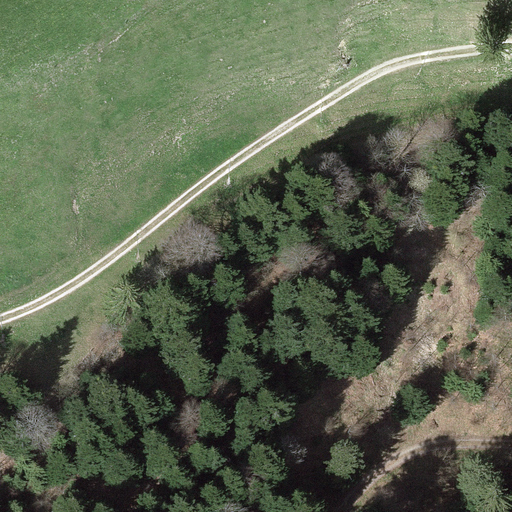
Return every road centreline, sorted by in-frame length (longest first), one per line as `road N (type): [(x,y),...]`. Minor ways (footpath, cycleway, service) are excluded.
road 1 (track): [(511,46),(408,61),(365,77),(254,148),(73,284),(0,319)]
road 2 (track): [(340,511),(368,478),(402,457),(445,447),(511,447)]
